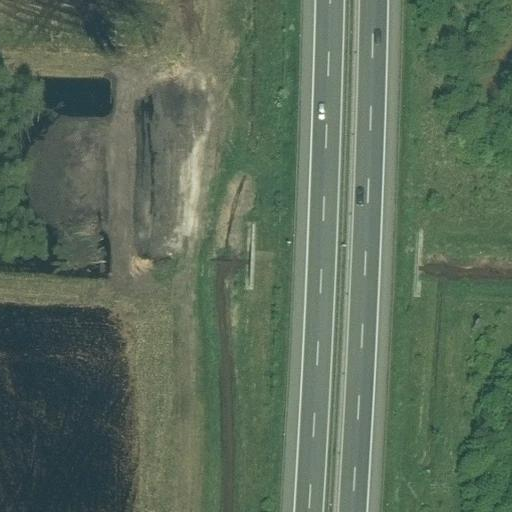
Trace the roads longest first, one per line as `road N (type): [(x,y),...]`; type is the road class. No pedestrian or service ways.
road 1 (motorway): [(351,511),(375,0)]
road 2 (motorway): [(329,0),(306,511)]
